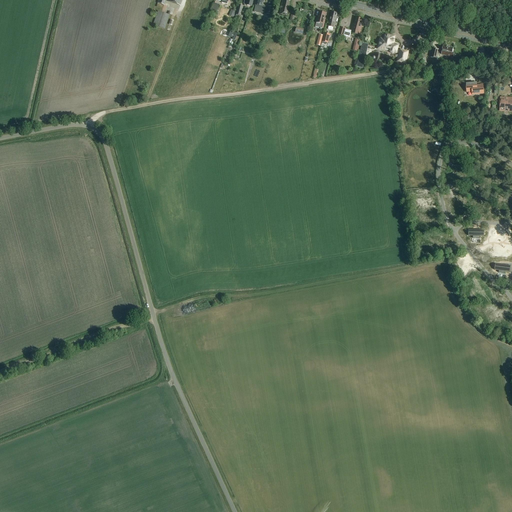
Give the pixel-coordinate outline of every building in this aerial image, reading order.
[(263,6),(264,0),(256,0),(256,5),(254,12),(264,14),(265,7),(263,6)] [(282,0),(280,14),(287,16),(289,7),(290,1),(283,0),(282,0)] [(214,3),(211,11),(216,13),(219,5),(214,3)] [(157,11),(153,25),(165,29),(169,15),(157,11)] [(335,12),(332,11),(332,12),(329,21),(330,21),(329,27),(333,28),(335,22),(335,23),(335,22),(336,22),(337,19),(336,19),(338,13),(335,13),(335,12)] [(317,18),(316,22),(315,27),(323,29),(325,21),(324,21),(326,14),(319,12),(318,19),(317,18)] [(350,38),(351,33),(360,35),(362,27),(361,26),(363,22),(362,21),(362,20),(360,19),(360,18),(357,17),(357,18),(356,18),(354,24),(353,24),(352,31),(346,29),(344,36),(350,38)] [(327,49),(330,35),(324,34),(321,48),(327,49)] [(394,40),(394,39),(393,37),(386,35),(385,40),(382,39),(380,41),(379,49),(390,51),(390,52),(390,53),(391,53),(391,54),(392,54),(393,54),(394,53),(394,52),(396,53),(400,54),(398,61),(405,63),(408,52),(401,51),(397,50),(398,46),(392,45),(393,42),(394,42),(395,41),(394,40)] [(454,53),(453,53),(453,50),(453,49),(444,46),(442,51),(443,51),(442,53),(442,54),(442,55),(453,58),(454,53)] [(442,55),(442,54),(442,53),(438,52),(439,50),(433,49),(431,58),(437,59),(438,54),(442,55)] [(475,86),(475,83),(466,84),(467,92),(471,92),(473,92),(473,95),(480,94),(480,89),(483,89),(482,85),(475,86)] [(511,97),(500,97),(499,112),(511,112),(511,97)] [(474,148),(472,153),(484,160),(487,155),(474,148)] [(511,164),(500,158),(497,163),(510,170),(511,165),(511,164)] [(480,184),(478,189),(491,194),(493,189),(480,184)] [(455,187),(453,192),(467,197),(468,192),(455,187)] [(422,201),(420,207),(434,211),(435,205),(422,201)] [(448,211),(445,215),(456,224),(459,219),(448,211)] [(424,214),(422,219),(435,224),(437,219),(424,214)] [(497,255),(495,260),(509,264),(510,258),(497,255)] [(495,268),(492,273),(505,279),(507,274),(495,268)]
